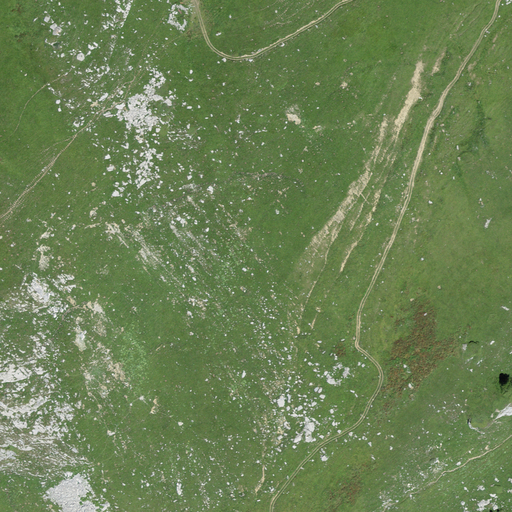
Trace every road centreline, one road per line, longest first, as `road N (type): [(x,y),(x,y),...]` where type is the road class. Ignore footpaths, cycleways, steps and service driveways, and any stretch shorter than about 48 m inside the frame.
road 1 (track): [(271,511),(295,471),(360,420),(380,384),(379,370),(356,347),(360,310),(407,199),(427,125),(500,0)]
road 2 (track): [(349,0),(251,57),(231,58),(207,41),(192,0)]
